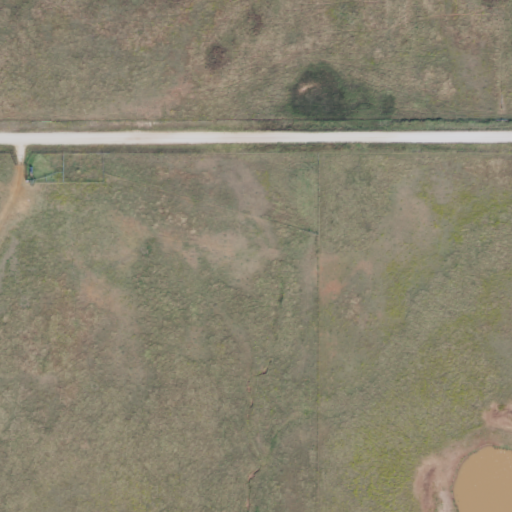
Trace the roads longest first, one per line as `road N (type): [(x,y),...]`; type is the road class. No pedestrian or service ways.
road 1 (residential): [(0,136),(511,133)]
road 2 (residential): [(0,299),(35,225),(44,136)]
